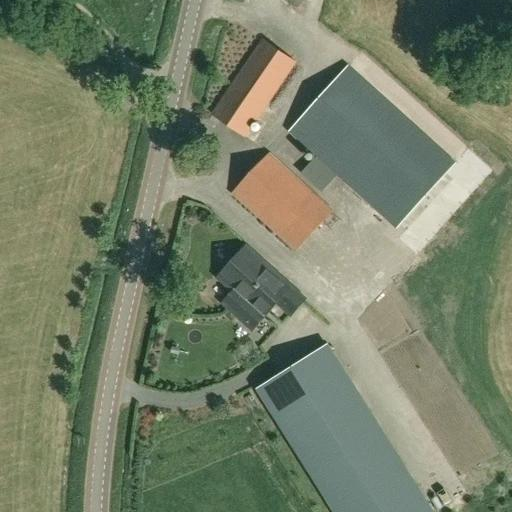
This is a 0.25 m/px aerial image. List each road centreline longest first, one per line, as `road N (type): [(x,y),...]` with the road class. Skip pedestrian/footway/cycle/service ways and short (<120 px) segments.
road 1 (tertiary): [(96,511),(115,358),(162,143)]
road 2 (unclassified): [(162,143),(95,28),(66,0)]
road 3 (tertiary): [(162,143),(196,0)]
